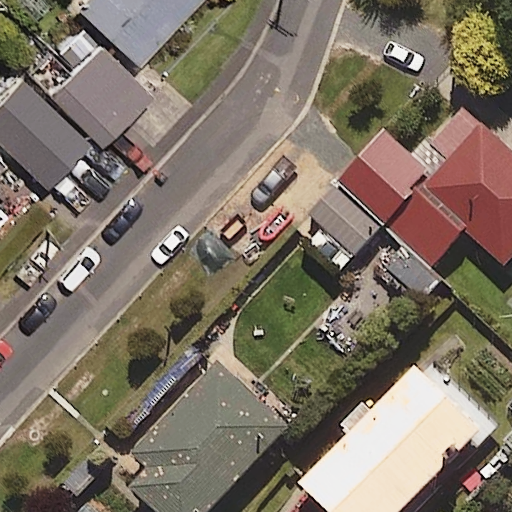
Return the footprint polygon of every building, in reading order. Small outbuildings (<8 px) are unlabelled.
[(188,0),(76,0),(74,3),(136,59),(188,0)] [(148,91),(97,41),(48,91),(99,141),(148,91)] [(86,139),(18,73),(0,91),(0,141),(43,183),(86,139)] [(338,274),(384,226),(434,266),(467,232),(504,267),(511,259),(511,109),(493,129),(469,106),(416,161),(388,134),(310,215),(322,227),(307,244),(338,274)] [(423,301),(441,282),(400,246),(374,274),(398,296),(407,286),(423,301)] [(136,432),(209,355),(196,343),(123,420),(136,432)] [(424,374),(417,367),(371,412),(364,404),(343,424),(352,433),(300,484),(328,511),(404,511),(495,423),(436,363),(424,374)] [(219,364),(133,455),(149,471),(132,489),(156,511),(211,511),(289,430),(219,364)] [(467,505),(511,457),(511,420),(448,487),(467,505)]
